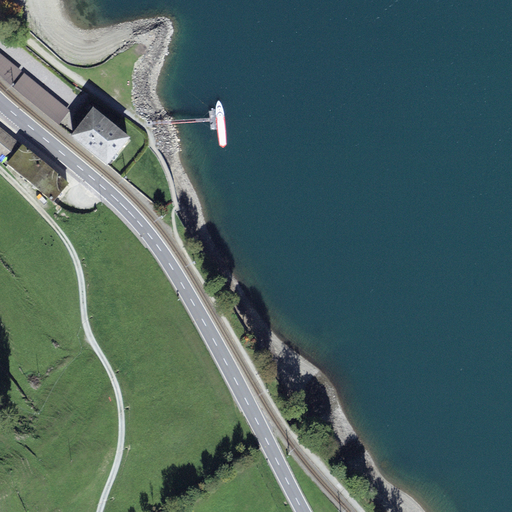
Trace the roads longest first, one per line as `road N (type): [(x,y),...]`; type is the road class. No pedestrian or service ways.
road 1 (primary): [(303,511),(145,228),(0,100)]
road 2 (track): [(100,511),(121,447),(118,390),(86,323),(71,248),(0,169)]
